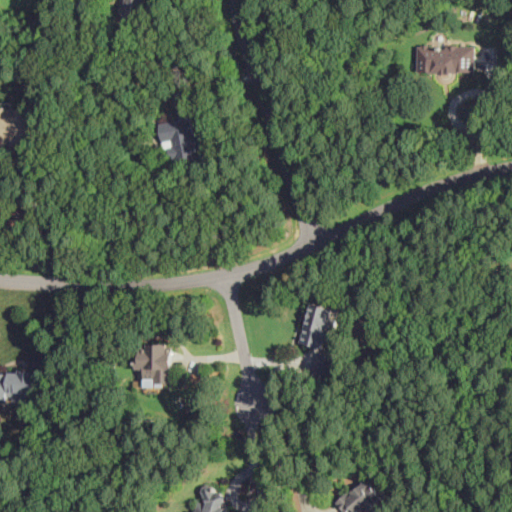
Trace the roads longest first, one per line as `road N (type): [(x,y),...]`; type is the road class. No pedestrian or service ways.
road 1 (residential): [(0,286),(213,285),(274,270),(388,217),(511,174)]
road 2 (residential): [(274,270),(306,240),(311,223),(234,0)]
road 3 (residential): [(274,270),(246,283),(236,300),(260,413)]
